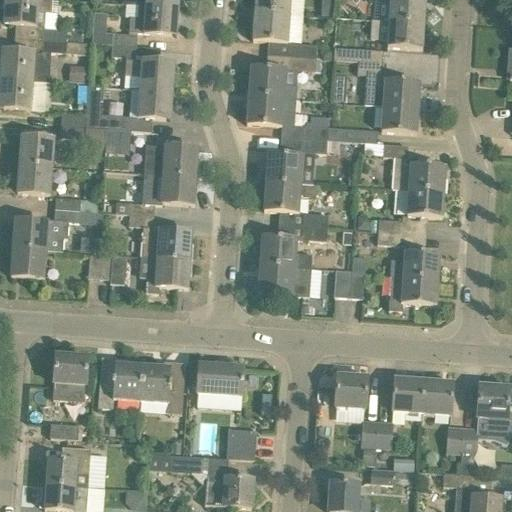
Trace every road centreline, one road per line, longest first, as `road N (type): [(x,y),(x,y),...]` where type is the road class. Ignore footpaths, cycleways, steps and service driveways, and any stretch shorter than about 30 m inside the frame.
road 1 (residential): [(468,355),(479,172),(454,113),(461,0)]
road 2 (residential): [(222,339),(234,165),(209,96),(215,0)]
road 3 (residential): [(16,323),(222,339)]
road 4 (residential): [(1,506),(16,323)]
road 5 (residential): [(290,511),(303,346)]
road 6 (residential): [(303,346),(468,355)]
